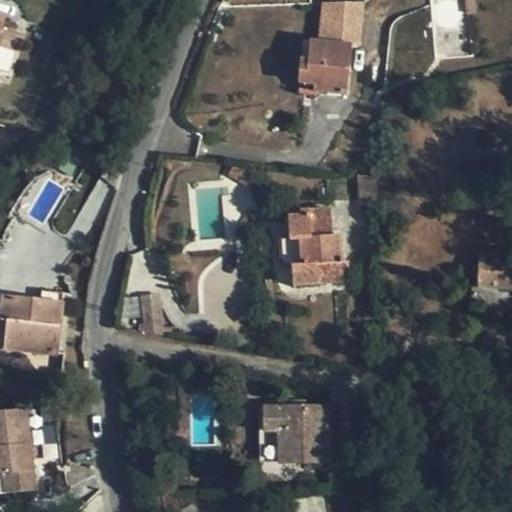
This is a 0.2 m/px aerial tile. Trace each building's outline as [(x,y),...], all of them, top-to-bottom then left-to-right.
[(300,81),(315,83),(315,90),(346,93),(351,45),(312,41),(310,61),(302,61),(300,81)] [(375,175),(358,175),(359,195),(376,195),(375,175)] [(293,268),(294,285),(342,281),(338,235),(331,236),(329,209),(288,211),(290,237),(298,236),(301,267),(293,268)] [(511,256),(480,254),(477,286),(511,288),(511,256)] [(40,301),(34,300),(25,319),(15,343),(27,344),(30,338),(49,293),(41,292),(40,301)] [(30,338),(27,344),(34,345),(33,353),(54,355),(61,294),(49,293),(30,338)] [(139,332),(163,336),(159,295),(142,297),(143,325),(139,325),(139,332)] [(0,309),(0,319),(6,320),(10,297),(1,296),(0,309)] [(25,319),(34,300),(10,297),(6,320),(5,342),(15,343),(25,319)] [(14,347),(15,343),(5,342),(4,350),(12,351),(14,347)] [(12,351),(23,352),(27,344),(15,343),(14,347),(12,351)] [(27,344),(23,352),(33,353),(34,345),(27,344)] [(0,459),(1,470),(1,488),(30,487),(26,407),(0,408),(0,459)] [(265,433),(259,433),(259,462),(327,460),(327,408),(265,409),(265,433)]
